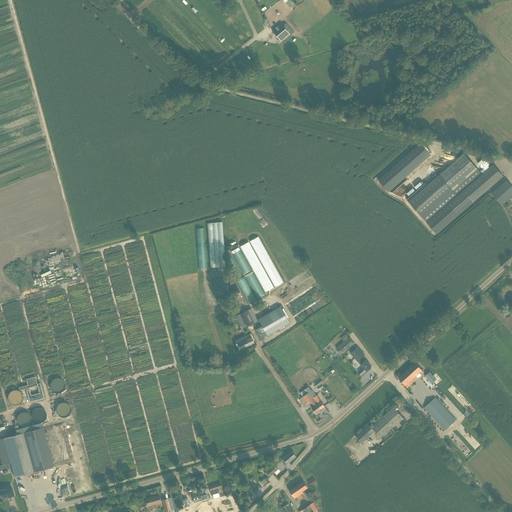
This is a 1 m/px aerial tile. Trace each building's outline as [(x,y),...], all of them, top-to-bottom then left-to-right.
[(290,35),(289,33),(282,25),(281,23),(272,31),(275,35),(281,42),(290,35)] [(462,191),(482,174),(464,153),(408,202),(427,223),(447,204),(457,196),(462,191)] [(493,165),(482,174),(462,191),(457,196),(447,204),(427,223),(437,234),(457,216),(503,176),(493,165)] [(511,195),(511,186),(506,180),(491,193),(502,205),(511,195)] [(407,181),(396,191),(398,193),(409,183),(407,181)] [(213,222),(216,268),(231,267),(229,221),(213,222)] [(202,228),(203,269),(212,268),(211,228),(202,228)] [(258,237),(249,241),(274,287),(283,282),(258,237)] [(248,242),(240,247),(265,292),(274,287),(248,242)] [(280,307),(258,320),(267,335),(289,322),(280,307)] [(257,321),(251,309),(236,316),(242,329),(257,321)] [(256,329),(257,333),(260,339),(264,337),(261,331),(259,328),(256,329)] [(240,350),(254,343),(250,334),(235,341),(240,350)] [(336,348),(342,355),(354,344),(345,334),(341,338),(344,341),(336,348)] [(364,368),(358,373),(361,375),(366,371),(371,367),(365,360),(364,361),(361,358),(364,355),(357,347),(351,353),(364,368)] [(398,378),(407,388),(424,372),(415,363),(398,378)] [(425,376),(428,380),(432,384),(436,380),(433,376),(429,372),(425,376)] [(39,393),(31,395),(32,399),(32,401),(44,398),(42,392),(39,393)] [(303,405),(305,404),(313,398),(309,393),(307,394),(299,399),(299,400),(303,405)] [(325,406),(322,402),(317,395),(313,398),(318,405),(315,407),(318,411),(325,406)] [(456,420),(435,397),(424,408),(444,430),(456,420)] [(315,413),(318,411),(315,407),(318,405),(313,398),(305,404),(307,406),(311,403),(314,407),(312,409),(315,413)] [(393,407),(371,427),(381,438),(403,418),(393,407)] [(54,466),(81,459),(70,420),(43,427),(54,466)] [(18,425),(15,426),(17,434),(4,438),(14,477),(54,466),(43,427),(42,428),(41,423),(19,429),(18,425)] [(364,428),(355,436),(362,444),(371,436),(371,435),(375,431),(371,427),(369,424),(364,428)] [(292,452),(281,461),(285,465),(296,456),(292,452)] [(266,472),(264,474),(268,478),(270,476),(278,469),(274,465),(273,465),(270,463),(264,469),(266,472)] [(307,482),(311,486),(317,482),(314,477),(307,482)] [(308,488),(306,485),(304,481),(289,491),(294,499),(297,497),(299,500),(303,498),(301,494),(302,493),(303,494),(304,493),(302,491),(308,488)] [(209,487),(210,492),(211,495),(223,491),(222,488),(221,483),(209,487)] [(262,488),(259,485),(252,491),(255,495),(262,488)] [(0,501),(2,501),(2,499),(4,498),(8,497),(13,496),(14,496),(11,487),(0,489),(0,501)] [(311,502),(316,499),(311,491),(306,495),(311,502)] [(145,499),(146,504),(147,505),(148,509),(149,510),(156,508),(156,506),(156,504),(161,503),(160,500),(159,495),(145,499)] [(162,500),(165,511),(170,511),(167,499),(162,500)] [(318,511),(317,510),(320,508),(318,505),(315,501),(313,503),(312,503),(299,511),(298,511),(318,511)] [(293,511),(288,503),(280,509),(281,511),(293,511)]
